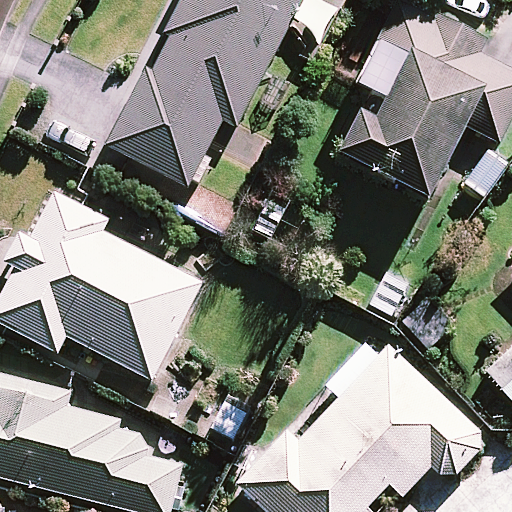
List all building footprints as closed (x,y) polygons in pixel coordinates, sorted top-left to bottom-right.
[(187,187),(219,121),(234,129),(297,0),(178,0),(161,36),(168,39),(153,68),(147,65),(106,147),(187,187)] [(492,47),(396,1),(354,86),(382,100),(373,120),(355,111),(334,155),(426,200),(462,127),(498,145),(511,116),(511,70),(486,58),(492,47)] [(507,171),(484,151),(457,181),(481,202),(507,171)] [(103,218),(52,193),(29,240),(16,234),(2,263),(14,269),(0,296),(0,326),(56,354),(63,339),(152,382),(200,284),(95,232),(103,218)] [(511,253),(503,262),(511,271),(511,253)] [(451,328),(429,302),(403,324),(424,350),(451,328)] [(266,449),(256,451),(236,472),(235,485),(263,511),(365,511),(362,509),(385,485),(399,498),(425,470),(435,479),(449,479),(476,450),(477,435),(385,348),(296,443),(284,432),(267,450),(266,449)] [(511,360),(490,381),(511,404),(511,360)] [(0,370),(0,479),(124,511),(162,511),(172,476),(183,438),(66,406),(70,390),(0,370)] [(249,409),(222,397),(207,433),(233,444),(249,409)]
